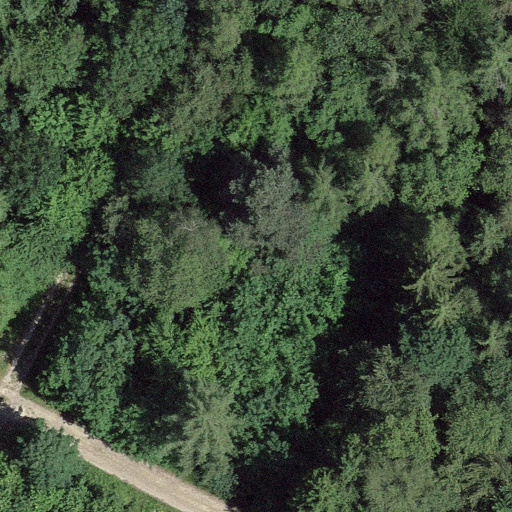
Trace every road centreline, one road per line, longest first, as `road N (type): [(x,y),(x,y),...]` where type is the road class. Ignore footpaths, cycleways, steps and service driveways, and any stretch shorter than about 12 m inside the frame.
road 1 (track): [(0,421),(219,0)]
road 2 (track): [(206,511),(0,403)]
